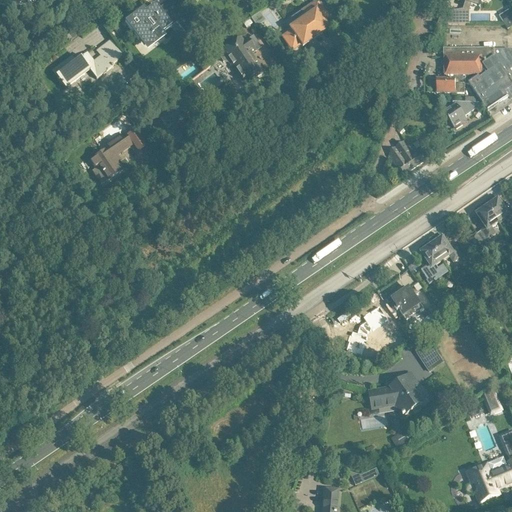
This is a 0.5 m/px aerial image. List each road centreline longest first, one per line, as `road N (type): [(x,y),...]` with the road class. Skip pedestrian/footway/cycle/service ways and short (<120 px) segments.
road 1 (primary): [(380,223),(0,481)]
road 2 (residential): [(88,223),(110,224),(383,37),(419,43)]
road 3 (primary): [(2,511),(307,302)]
road 4 (residential): [(231,296),(8,452)]
road 5 (primary): [(307,302),(511,162)]
road 6 (unclassified): [(271,511),(325,339),(307,302)]
road 7 (residential): [(88,223),(0,101),(6,78),(40,46)]
road 8 (residential): [(366,206),(419,43)]
road 9 (primary): [(511,133),(380,223)]
